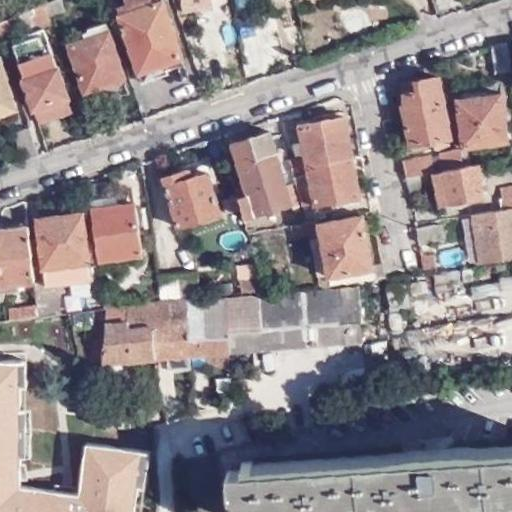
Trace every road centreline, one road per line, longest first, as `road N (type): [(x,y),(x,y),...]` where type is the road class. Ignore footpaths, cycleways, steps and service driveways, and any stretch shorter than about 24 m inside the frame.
road 1 (residential): [(0,191),(360,69)]
road 2 (residential): [(395,252),(360,69)]
road 3 (residential): [(360,69),(511,18)]
